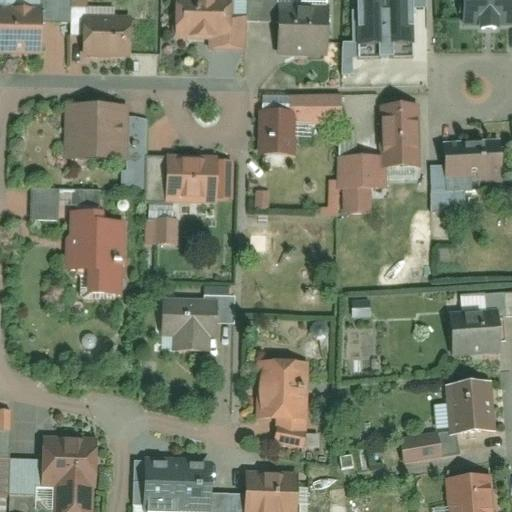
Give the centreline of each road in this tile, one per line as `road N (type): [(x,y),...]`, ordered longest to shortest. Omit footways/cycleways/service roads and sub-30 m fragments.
road 1 (residential): [(0,107),(21,86),(253,96)]
road 2 (residential): [(121,418),(0,381)]
